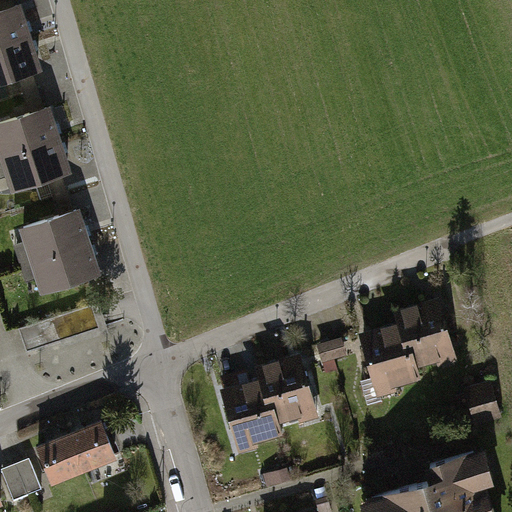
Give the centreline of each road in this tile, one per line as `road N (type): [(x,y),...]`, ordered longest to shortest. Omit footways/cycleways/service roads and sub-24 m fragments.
road 1 (residential): [(63,0),(167,365)]
road 2 (residential): [(167,365),(461,243)]
road 3 (residential): [(0,431),(158,371)]
road 4 (residential): [(158,371),(202,511)]
